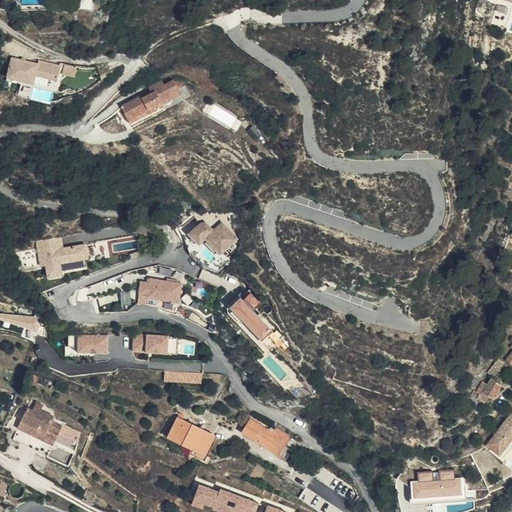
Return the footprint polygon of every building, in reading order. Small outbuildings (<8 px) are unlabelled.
[(78,0),(78,9),(91,9),(92,0),(78,0)] [(56,84),(59,70),(37,65),(36,69),(10,63),(6,81),(31,87),(33,79),(56,84)] [(65,63),(63,73),(75,76),(78,66),(65,63)] [(56,84),(33,79),(31,87),(31,89),(33,90),(53,95),(56,96),(62,71),(59,70),(56,84)] [(148,88),(150,91),(151,94),(142,99),(141,96),(121,107),(130,124),(150,113),(149,112),(162,104),(171,100),(170,97),(180,91),(179,90),(183,87),(179,80),(175,82),(174,80),(164,86),(161,81),(148,88)] [(182,94),(180,91),(170,97),(171,100),(182,94)] [(149,112),(150,113),(151,115),(165,108),(162,104),(149,112)] [(188,233),(199,245),(206,239),(220,255),(239,238),(223,220),(213,228),(204,218),(188,233)] [(63,263),(90,259),(88,242),(65,246),(63,235),(36,239),(40,265),(46,265),(48,278),(65,276),(63,263)] [(142,276),(138,302),(148,303),(148,297),(181,301),(184,282),(142,276)] [(273,329),(254,310),(262,302),(251,291),(244,297),(241,295),(229,307),(263,340),(273,329)] [(68,334),(68,354),(109,352),(109,333),(68,334)] [(169,352),(169,333),(134,333),(134,352),(169,352)] [(494,378),(505,364),(503,362),(499,359),(488,373),(494,378)] [(493,380),(502,386),(509,378),(508,376),(511,372),(505,364),(494,378),(493,380)] [(135,366),(116,365),(115,374),(181,379),(181,377),(182,370),(168,369),(135,366)] [(205,372),(182,370),(181,377),(205,378),(205,372)] [(222,382),(227,374),(205,372),(205,378),(205,380),(222,382)] [(493,380),(491,379),(487,385),(482,382),(477,391),(474,390),(471,395),(485,404),(489,398),(492,400),(501,387),(502,386),(493,380)] [(35,401),(30,399),(26,408),(31,410),(35,401)] [(31,410),(26,408),(18,425),(53,441),(60,425),(50,420),(53,415),(41,410),(43,405),(35,401),(31,410)] [(248,423),(251,419),(253,416),(248,413),(244,420),(248,423)] [(192,449),(205,455),(214,435),(207,432),(200,429),(177,417),(168,437),(192,449)] [(285,461),(292,451),(285,446),(291,437),(276,428),(272,433),(251,419),(248,423),(242,433),(285,461)] [(511,424),(506,420),(489,443),(499,451),(511,434),(511,424)] [(53,441),(18,425),(13,437),(47,453),(52,442),(53,441)] [(511,460),(511,459),(511,458),(511,456),(511,434),(499,451),(510,459),(511,460)] [(202,460),(205,455),(192,449),(189,453),(202,460)] [(460,493),(458,468),(440,469),(440,478),(433,479),(432,469),(418,470),(419,479),(411,480),(412,497),(460,493)] [(3,488),(8,491),(11,485),(5,482),(3,488)] [(205,505),(230,511),(256,511),(260,499),(199,482),(192,504),(204,507),(205,505)]
